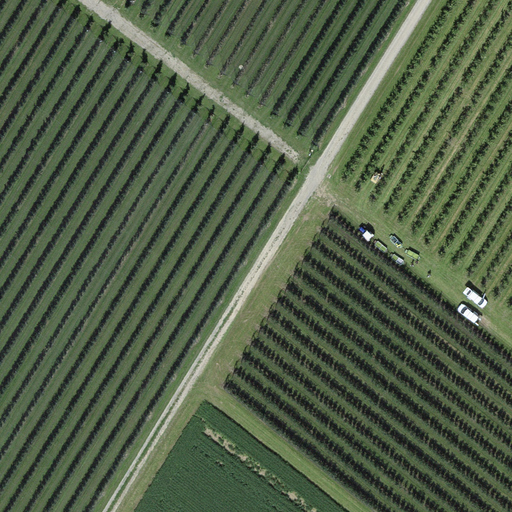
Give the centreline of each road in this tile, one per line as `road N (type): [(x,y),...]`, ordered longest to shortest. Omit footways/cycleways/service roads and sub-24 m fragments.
road 1 (track): [(111,511),(423,0)]
road 2 (track): [(87,0),(313,175)]
